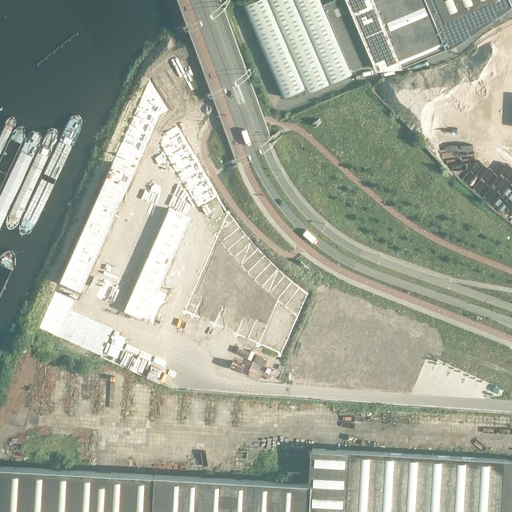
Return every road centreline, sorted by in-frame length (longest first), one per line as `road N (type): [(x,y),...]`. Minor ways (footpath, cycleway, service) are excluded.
road 1 (primary): [(195,0),(261,176),(307,235),(357,267),(511,322)]
road 2 (primary): [(511,307),(363,255),(304,211),(271,164),(210,0)]
road 3 (unclassified): [(161,332),(188,347),(214,380),(234,385),(511,407)]
road 4 (unknown): [(0,441),(38,430),(297,424),(321,429),(329,450)]
